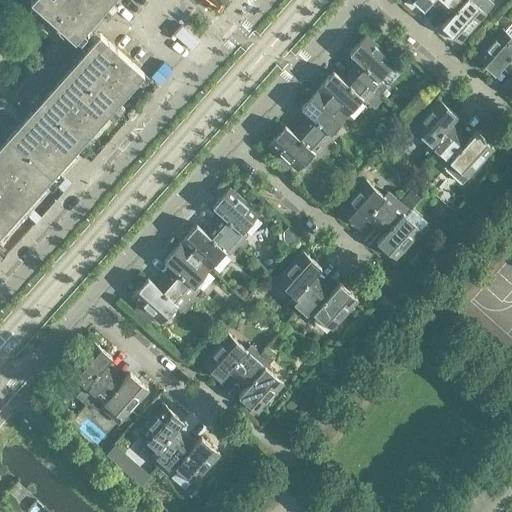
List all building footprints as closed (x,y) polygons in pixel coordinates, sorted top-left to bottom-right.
[(7,0),(49,37),(51,40),(51,43),(50,46),(11,90),(18,97),(104,0),(7,0)] [(439,0),(443,3),(446,0),(412,0),(422,9),(430,0),(439,0)] [(471,0),(446,0),(443,3),(452,11),(440,25),(459,41),(485,12),(471,0)] [(506,60),(511,64),(511,35),(503,27),(476,56),(494,73),(506,60)] [(67,141),(75,148),(143,72),(98,32),(29,109),(37,117),(33,122),(61,147),(67,141)] [(354,73),(374,91),(378,95),(387,85),(379,78),(395,60),(365,34),(349,52),(362,64),(354,73)] [(333,70),(316,88),(346,115),(361,97),(365,101),(374,91),(354,73),(346,82),(333,70)] [(346,115),(316,88),(300,106),(313,118),(306,127),(331,150),(336,143),(331,139),(334,135),(330,132),(346,115)] [(0,111),(5,112),(11,105),(4,98),(0,98),(0,111)] [(426,147),(436,156),(454,136),(445,128),(457,114),(439,98),(412,127),(430,143),(426,147)] [(316,155),(324,146),(330,151),(331,150),(306,127),(297,136),(284,124),(268,143),(297,169),(313,151),(316,155)] [(14,127),(0,142),(0,231),(57,168),(49,161),(55,154),(26,129),(22,134),(14,127)] [(463,144),(454,136),(436,156),(446,164),(444,167),(461,182),(493,147),(475,130),(463,144)] [(370,212),(379,220),(397,200),(387,191),(383,195),(366,179),(339,208),(358,225),(370,212)] [(225,217),(217,226),(237,244),(245,234),(242,231),(258,213),(228,187),(211,205),(225,217)] [(397,200),(379,220),(388,228),(376,241),(394,258),(421,228),(403,212),(406,209),(397,200)] [(195,223),(179,241),(209,267),(224,250),(228,254),(237,244),(217,226),(209,235),(195,223)] [(209,267),(179,241),(163,259),(176,271),(168,280),(188,298),(197,288),(193,285),(209,267)] [(286,303),(296,312),(318,288),(309,279),(321,266),(303,250),(276,279),(294,295),(286,303)] [(192,302),(188,298),(168,280),(160,289),(147,277),(131,295),(160,322),(176,304),(184,311),(192,302)] [(327,296),(318,288),(296,312),(306,320),(313,313),(331,328),(357,299),(339,282),(327,296)] [(232,365),(241,373),(259,354),(249,345),(246,348),(228,333),(202,362),(220,379),(232,365)] [(84,385),(81,388),(75,395),(85,403),(87,401),(108,377),(99,369),(111,356),(93,339),(67,369),(84,385)] [(262,349),(259,354),(241,373),(250,381),(238,395),(256,411),(283,382),(265,366),(272,358),(262,349)] [(117,385),(108,377),(87,401),(97,410),(99,408),(117,423),(148,388),(129,372),(117,385)] [(149,456),(158,465),(180,441),(171,433),(183,420),(164,403),(138,433),(156,449),(149,456)] [(189,449),(180,441),(158,465),(168,474),(175,466),(193,482),(219,453),(201,436),(189,449)]
